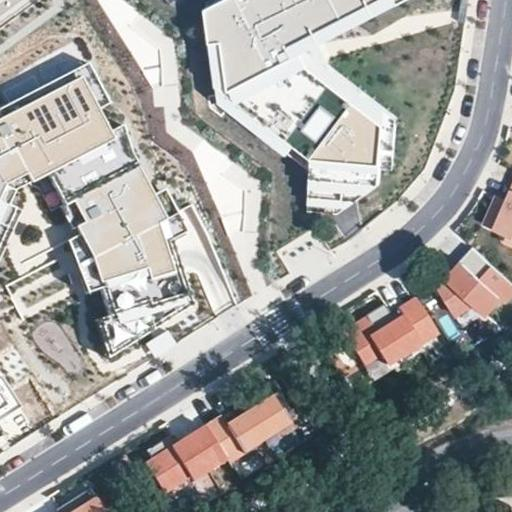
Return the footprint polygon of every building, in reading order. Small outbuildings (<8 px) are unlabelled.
[(222,0),(207,8),(212,88),(312,164),(380,170),(384,111),(308,52),(414,0),(222,0)] [(0,98),(0,220),(8,203),(0,199),(0,185),(25,174),(29,183),(44,178),(68,228),(58,233),(81,292),(97,287),(103,316),(181,295),(154,224),(161,217),(117,122),(105,130),(92,104),(100,101),(80,64),(0,98)] [(511,191),(508,200),(506,205),(495,200),(484,224),(507,234),(504,240),(511,243),(511,191)] [(508,200),(497,195),(495,200),(506,205),(508,200)] [(511,291),(511,282),(473,247),(460,261),(462,262),(447,279),(437,286),(456,314),(474,301),(486,312),(500,297),(504,300),(511,291)] [(13,289),(27,265),(16,258),(2,283),(13,289)] [(437,332),(415,298),(397,309),(402,316),(394,321),(383,304),(364,315),(366,318),(342,332),(362,364),(378,354),(385,365),(437,332)] [(0,413),(20,400),(0,369),(0,413)] [(231,411),(205,427),(206,428),(226,460),(227,461),(242,452),(243,454),(258,444),(256,441),(295,417),(278,390),(259,403),(260,405),(236,420),(231,411)] [(226,460),(206,428),(178,445),(171,434),(146,450),(152,460),(145,465),(161,491),(187,475),(191,482),(226,460)]
